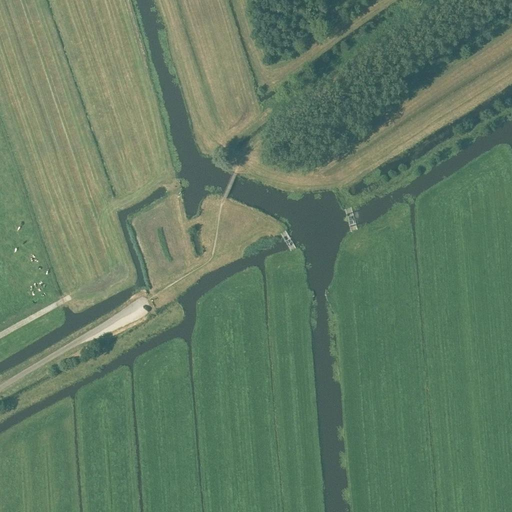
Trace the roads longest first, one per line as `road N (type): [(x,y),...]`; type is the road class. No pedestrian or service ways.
road 1 (track): [(345,197),(373,193),(511,103)]
road 2 (unclassified): [(0,389),(152,298)]
